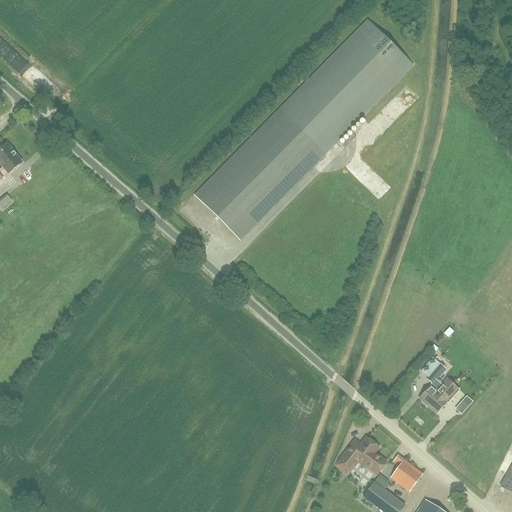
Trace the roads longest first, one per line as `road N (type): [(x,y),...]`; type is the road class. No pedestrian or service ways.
road 1 (unclassified): [(487,511),(0,85)]
road 2 (track): [(435,0),(425,115),(288,511)]
